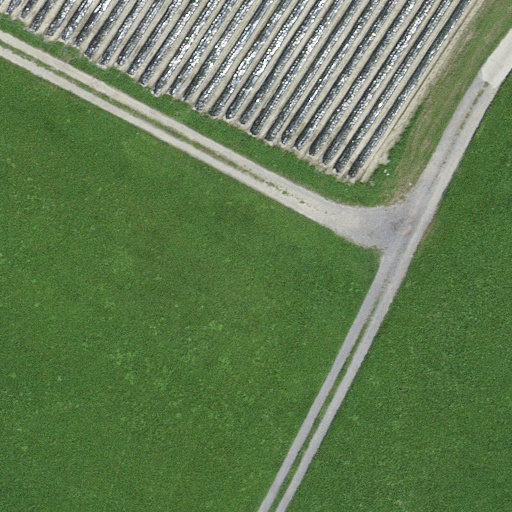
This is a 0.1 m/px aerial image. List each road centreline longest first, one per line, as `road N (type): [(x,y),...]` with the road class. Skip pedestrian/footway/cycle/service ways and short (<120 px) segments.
road 1 (track): [(267,511),(396,244),(511,58)]
road 2 (track): [(396,244),(0,42)]
